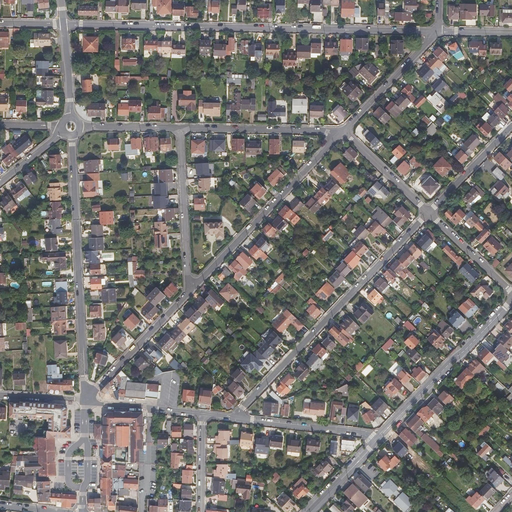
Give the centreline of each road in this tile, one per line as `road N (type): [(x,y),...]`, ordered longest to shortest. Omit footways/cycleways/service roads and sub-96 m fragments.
road 1 (residential): [(439,29),(63,24)]
road 2 (residential): [(232,417),(429,212)]
road 3 (residential): [(69,137),(87,400)]
road 4 (residential): [(341,131),(187,290)]
road 5 (residential): [(511,299),(380,435)]
road 6 (residential): [(341,131),(178,128)]
road 7 (residential): [(178,128),(187,290)]
road 8 (residential): [(232,417),(380,435)]
road 9 (residential): [(187,290),(87,400)]
road 10 (residential): [(439,29),(341,131)]
